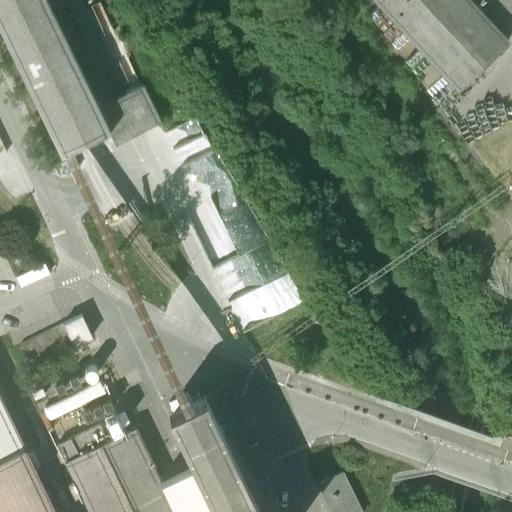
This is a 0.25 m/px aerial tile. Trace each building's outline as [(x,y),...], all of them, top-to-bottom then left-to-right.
[(87,77),(94,73),(84,53),(87,52),(61,0),(0,0),(0,21),(61,149),(108,127),(110,126),(87,77)] [(375,0),(455,85),(506,38),(471,0),(375,0)] [(94,73),(87,77),(110,126),(108,127),(115,141),(161,120),(143,83),(109,99),(96,72),(94,73)] [(157,130),(170,164),(212,148),(199,114),(157,130)] [(274,189),(266,192),(270,201),(278,198),(274,189)] [(314,216),(297,227),(309,247),(327,236),(314,216)] [(93,335),(80,310),(19,341),(32,365),(93,335)] [(98,378),(44,405),(50,418),(104,391),(98,378)] [(0,450),(21,441),(0,396),(0,393),(2,392),(0,387),(0,450)] [(278,511),(219,387),(170,410),(219,511),(278,511)] [(116,414),(106,418),(111,430),(121,425),(116,414)] [(102,421),(56,442),(88,511),(174,511),(134,425),(109,437),(102,421)] [(55,511),(21,441),(0,450),(0,511),(55,511)] [(341,470),(317,482),(331,511),(360,511),(362,511),(341,470)]
